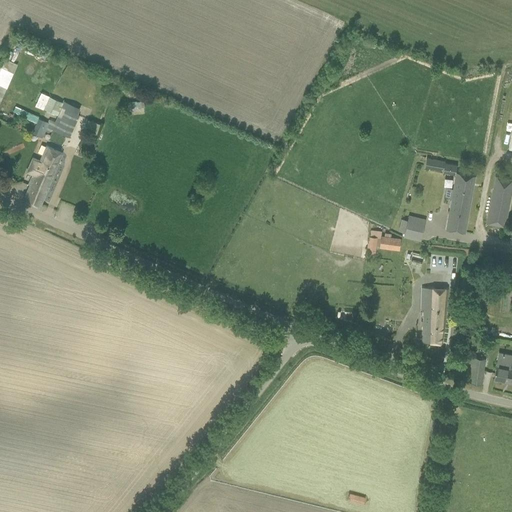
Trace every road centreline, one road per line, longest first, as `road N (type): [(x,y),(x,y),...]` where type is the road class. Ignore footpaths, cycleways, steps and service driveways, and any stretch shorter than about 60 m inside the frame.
road 1 (unclassified): [(0,206),(302,336)]
road 2 (unclassified): [(160,511),(302,336)]
road 3 (unclassified): [(302,336),(444,391)]
